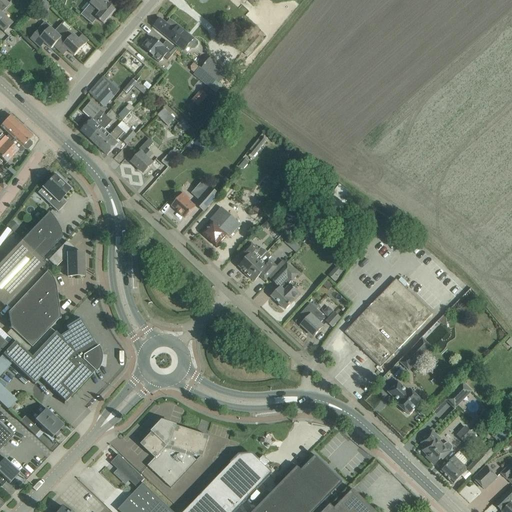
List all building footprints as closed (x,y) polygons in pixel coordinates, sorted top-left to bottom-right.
[(0,0),(0,18),(3,15),(1,13),(9,4),(4,0),(0,0)] [(45,0),(42,0),(38,5),(46,13),(52,6),(45,0)] [(107,4),(102,0),(95,0),(82,16),(92,25),(97,19),(104,25),(116,11),(108,4),(107,4)] [(12,24),(3,15),(0,18),(0,28),(4,33),(12,24)] [(170,19),(166,24),(160,19),(154,27),(183,52),(181,53),(186,57),(192,49),(195,49),(198,45),(198,44),(170,19)] [(52,49),(54,46),(64,35),(69,30),(62,24),(55,32),(50,28),(45,33),(40,29),(31,39),(41,48),(46,43),(52,49)] [(242,52),(248,56),(265,35),(260,31),(242,52)] [(64,35),(54,46),(64,55),(69,50),(75,56),(89,41),(83,35),(78,39),(73,35),(69,39),(64,35)] [(167,41),(163,46),(155,39),(151,43),(148,41),(143,47),(154,57),(153,58),(159,63),(164,57),(168,60),(177,50),(167,41)] [(117,64),(132,78),(140,69),(125,55),(117,64)] [(211,57),(202,69),(219,83),(229,72),(211,57)] [(202,69),(200,67),(193,75),(213,91),(219,83),(202,69)] [(136,83),(132,80),(123,90),(128,94),(135,87),(145,96),(148,93),(136,82),(136,83)] [(107,89),(101,95),(96,100),(104,107),(114,96),(107,89)] [(205,93),(196,104),(199,106),(208,96),(205,93)] [(224,100),(221,104),(228,109),(231,105),(224,100)] [(98,124),(106,115),(92,102),(83,111),(92,119),(81,131),(90,139),(101,127),(98,124)] [(122,118),(133,108),(128,103),(118,114),(122,118)] [(164,109),(157,115),(168,126),(175,120),(164,109)] [(0,126),(9,134),(11,137),(22,126),(11,115),(0,126)] [(113,121),(106,115),(98,124),(101,127),(90,139),(99,147),(109,135),(104,130),(113,121)] [(109,135),(99,147),(107,155),(119,143),(116,141),(119,138),(127,145),(137,134),(122,122),(110,135),(109,135)] [(22,126),(11,137),(0,148),(0,156),(7,162),(18,150),(19,152),(21,152),(24,149),(25,149),(27,149),(32,145),(31,143),(29,140),(33,136),(22,126)] [(0,148),(11,137),(9,134),(5,138),(1,133),(0,133),(0,148)] [(199,137),(195,143),(195,145),(195,149),(205,148),(205,142),(199,137)] [(252,152),(250,154),(253,157),(254,157),(257,153),(267,141),(263,138),(260,141),(252,152)] [(153,153),(149,149),(154,143),(150,139),(139,150),(141,152),(132,162),(144,173),(153,163),(148,159),(153,153)] [(172,152),(171,151),(162,161),(168,167),(178,157),(177,156),(179,153),(174,150),(172,152)] [(14,176),(17,173),(9,168),(8,170),(14,176)] [(49,204),(58,212),(67,203),(62,198),(70,190),(61,181),(62,179),(58,175),(56,176),(55,175),(43,188),(54,198),(49,204)] [(201,186),(207,192),(196,204),(204,212),(219,195),(210,187),(204,182),(201,186)] [(328,198),(341,208),(351,195),(338,185),(328,198)] [(184,193),(179,199),(172,206),(185,218),(195,207),(189,201),(190,199),(184,193)] [(256,206),(252,209),(257,214),(262,209),(259,206),(256,206)] [(222,207),(217,212),(211,220),(213,222),(202,234),(217,247),(227,234),(230,237),(241,225),(222,207)] [(21,240),(0,262),(0,303),(4,307),(45,263),(41,259),(62,238),(63,238),(62,234),(60,230),(58,226),(56,223),(54,219),(52,216),(49,213),(48,212),(21,240)] [(17,228),(11,223),(8,226),(14,232),(17,228)] [(48,260),(49,261),(56,268),(63,260),(67,260),(67,277),(84,276),(84,253),(77,253),(77,251),(67,241),(48,260)] [(246,274),(267,253),(267,252),(265,250),(261,248),(259,250),(251,243),(241,254),(246,259),(238,267),(246,274)] [(271,257),(267,253),(246,274),(254,282),(262,274),(267,278),(269,277),(272,280),(287,264),(283,261),(277,267),(269,259),(271,257)] [(287,264),(272,280),(280,288),(272,297),(285,310),(300,294),(290,284),(299,275),(288,264),(287,264)] [(335,267),(328,277),(335,282),(342,272),(335,267)] [(56,287),(52,278),(47,271),(8,312),(11,328),(31,348),(59,319),(60,319),(56,287)] [(353,340),(363,349),(381,367),(399,349),(432,314),(402,285),(396,279),(345,332),(347,335),(344,338),(350,344),(353,340)] [(310,304),(301,315),(306,320),(301,325),(314,337),(323,327),(320,323),(325,318),(310,304)] [(341,318),(335,313),(327,321),(332,327),(341,318)] [(438,322),(440,323),(442,324),(443,324),(444,325),(445,326),(446,326),(446,327),(447,328),(446,314),(438,322)] [(15,342),(3,356),(34,385),(40,379),(65,402),(63,404),(64,404),(94,372),(95,371),(93,370),(95,368),(96,367),(97,364),(98,362),(100,362),(101,358),(98,358),(98,355),(98,353),(97,351),(96,349),(97,348),(97,347),(78,318),(79,320),(66,328),(68,331),(60,337),(55,332),(31,358),(15,342)] [(415,346),(400,362),(409,371),(424,355),(415,346)] [(407,391),(398,382),(389,392),(399,402),(396,404),(408,415),(421,400),(409,389),(407,391)] [(472,391),(464,382),(446,400),(455,408),(472,391)] [(27,414),(20,421),(35,436),(42,429),(52,438),(63,426),(45,409),(35,421),(27,414)] [(0,449),(13,436),(0,423),(0,449)] [(167,425),(165,425),(164,425),(163,426),(162,426),(161,426),(160,427),(159,426),(158,426),(159,428),(154,433),(153,432),(141,445),(155,458),(148,466),(171,488),(201,457),(203,457),(209,437),(176,426),(175,428),(168,425),(169,424),(168,424),(167,425)] [(432,431),(428,435),(421,442),(426,447),(423,451),(428,456),(427,457),(434,465),(441,458),(443,459),(452,450),(452,447),(449,443),(445,444),(443,446),(436,438),(438,437),(432,431)] [(461,440),(466,445),(475,437),(470,431),(461,440)] [(487,446),(473,461),(481,469),(496,455),(487,446)] [(465,459),(458,452),(449,461),(450,462),(441,471),(454,484),(463,474),(468,470),(461,463),(465,459)] [(136,488),(143,479),(117,454),(110,462),(136,488)] [(239,456),(184,511),(234,511),(272,473),(266,467),(270,462),(263,456),(259,460),(252,454),(239,456)] [(335,491),(336,490),(343,483),(343,484),(343,483),(342,482),(343,482),(342,481),(342,482),(331,472),(332,471),(331,471),(328,468),(328,467),(327,468),(317,457),(317,456),(316,457),(316,456),(313,459),(313,458),(312,459),(309,463),(309,462),(308,463),(307,465),(306,464),(306,465),(306,466),(303,469),(303,468),(302,469),(302,470),(298,466),(253,511),(314,511),(331,495),(332,495),(332,494),(335,491)] [(0,475),(9,484),(20,473),(4,459),(0,463),(0,475)] [(511,462),(500,473),(507,480),(511,474),(511,462)] [(497,478),(487,467),(474,479),(485,490),(497,478)] [(173,511),(171,510),(144,484),(143,483),(118,510),(119,510),(120,511),(173,511)] [(501,510),(502,511),(511,502),(511,500),(511,488),(495,505),(501,511),(501,510)] [(331,504),(323,511),(372,511),(352,492),(354,490),(353,489),(335,509),(331,504)] [(502,511),(511,511),(511,503),(511,502),(502,511)]
